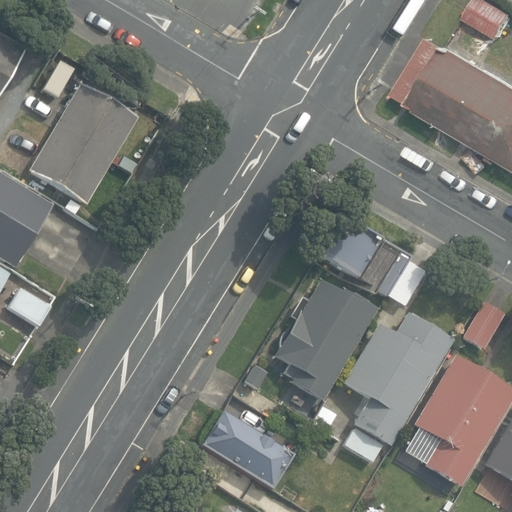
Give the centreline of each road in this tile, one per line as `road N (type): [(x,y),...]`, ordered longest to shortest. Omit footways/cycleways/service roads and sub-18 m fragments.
road 1 (tertiary): [(292,114),(45,511)]
road 2 (residential): [(292,114),(511,245)]
road 3 (residential): [(106,0),(292,114)]
road 4 (tertiary): [(360,0),(292,114)]
